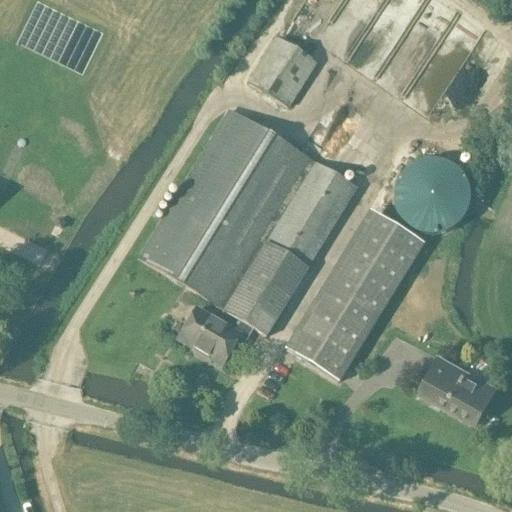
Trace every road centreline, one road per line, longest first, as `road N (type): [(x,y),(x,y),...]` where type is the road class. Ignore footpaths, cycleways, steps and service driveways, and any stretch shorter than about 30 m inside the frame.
road 1 (track): [(511,75),(463,132),(289,9),(237,72),(32,405)]
road 2 (unclassified): [(469,511),(0,397)]
